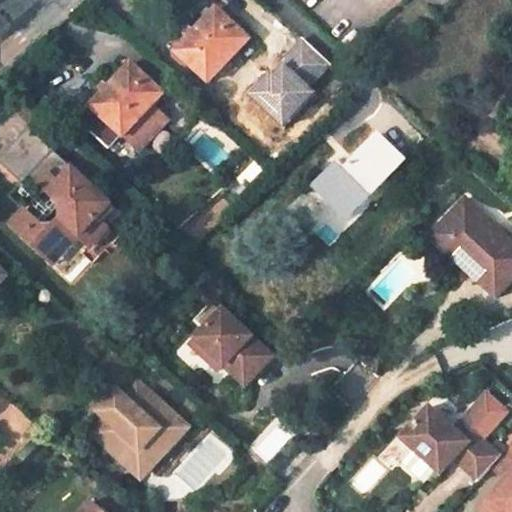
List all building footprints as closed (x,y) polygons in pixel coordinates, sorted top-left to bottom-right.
[(173,50),(208,82),(249,40),(214,8),(173,50)] [(77,115),(106,143),(118,131),(136,151),(165,118),(151,103),(161,92),(129,63),(90,103),(89,102),(77,115)] [(112,207),(25,127),(0,154),(0,165),(18,183),(5,197),(21,210),(8,223),(50,262),(76,234),(88,245),(105,227),(99,220),(112,207)] [(343,169),(336,164),(312,187),(346,217),(403,160),(376,135),(343,169)] [(511,238),(467,196),(438,221),(468,250),(459,259),(471,271),(477,266),(484,273),(478,278),(498,297),(511,284),(511,238)] [(468,250),(438,221),(428,230),(459,259),(468,250)] [(272,351),(219,304),(193,334),(208,347),(203,353),(218,366),(229,355),(250,375),(272,351)] [(208,347),(193,334),(188,339),(203,353),(208,347)] [(229,355),(223,361),(245,381),(250,375),(229,355)] [(108,414),(94,430),(144,473),(186,423),(136,382),(124,396),(117,389),(101,408),(108,414)] [(275,406),(275,389),(257,389),(257,406),(275,406)] [(492,466),(501,456),(483,439),(495,426),(474,408),(455,428),(430,406),(402,437),(442,473),(457,456),(462,461),(460,463),(478,480),(492,466)] [(186,423),(144,473),(154,482),(167,466),(196,432),(186,423)] [(511,511),(511,443),(501,456),(492,466),(506,479),(487,501),(499,511),(511,511)] [(167,466),(154,482),(149,487),(165,498),(189,496),(195,488),(178,474),(167,466)] [(499,511),(487,501),(478,510),(480,511),(499,511)] [(103,511),(93,502),(84,511),(103,511)]
